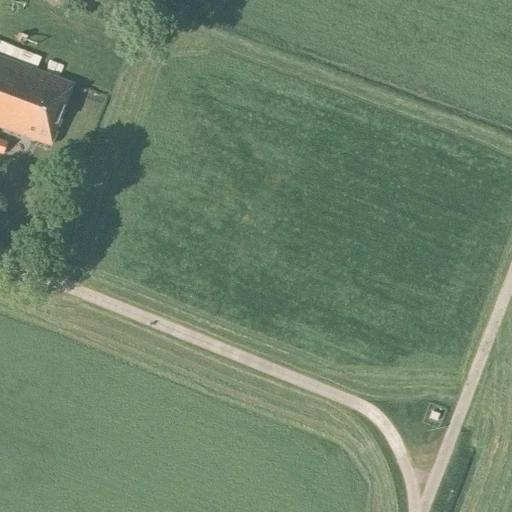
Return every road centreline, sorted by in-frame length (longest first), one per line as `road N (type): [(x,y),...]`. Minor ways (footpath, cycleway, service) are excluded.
road 1 (unclassified): [(408,511),(410,490),(385,433),(363,415),(0,261)]
road 2 (track): [(425,511),(511,281)]
